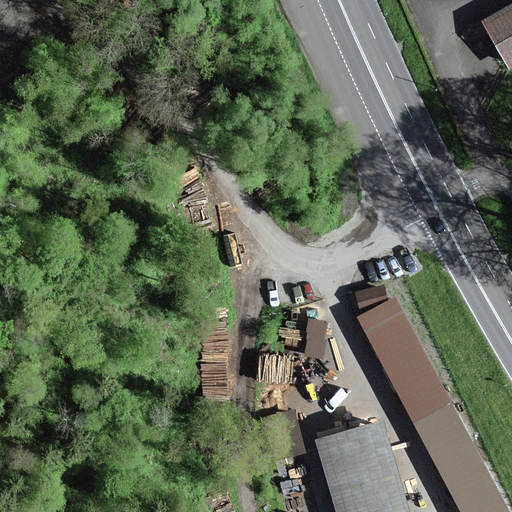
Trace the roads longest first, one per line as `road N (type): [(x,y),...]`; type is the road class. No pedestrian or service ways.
road 1 (unclassified): [(437,204),(402,225),(363,234),(285,237),(252,213),(130,59),(38,0)]
road 2 (track): [(430,511),(386,396),(355,375),(343,349),(333,281),(344,251),(363,234)]
road 3 (primary): [(339,0),(437,204)]
road 4 (primary): [(437,204),(511,342)]
